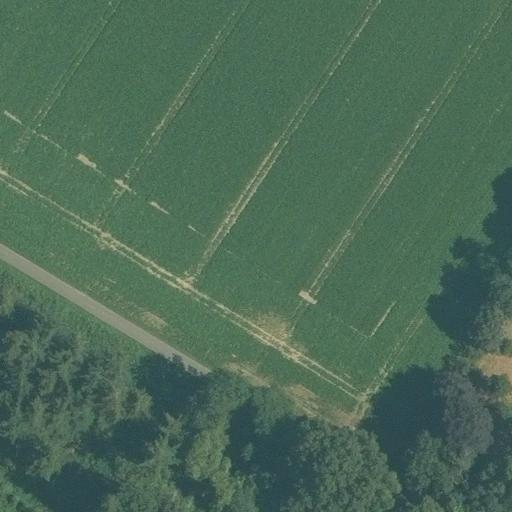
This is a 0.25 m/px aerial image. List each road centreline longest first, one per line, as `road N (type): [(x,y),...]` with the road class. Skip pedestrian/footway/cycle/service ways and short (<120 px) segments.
road 1 (unclassified): [(412,511),(0,250)]
road 2 (track): [(248,402),(189,511)]
